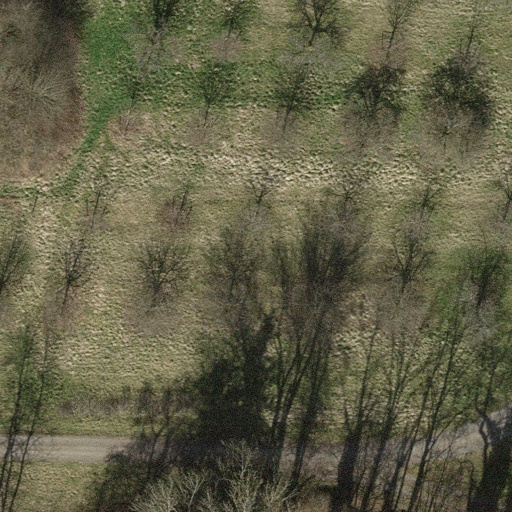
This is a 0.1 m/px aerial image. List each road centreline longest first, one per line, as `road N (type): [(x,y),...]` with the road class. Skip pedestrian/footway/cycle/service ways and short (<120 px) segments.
road 1 (track): [(336,470),(0,455)]
road 2 (track): [(511,435),(481,455),(336,470)]
road 3 (track): [(468,511),(336,470)]
